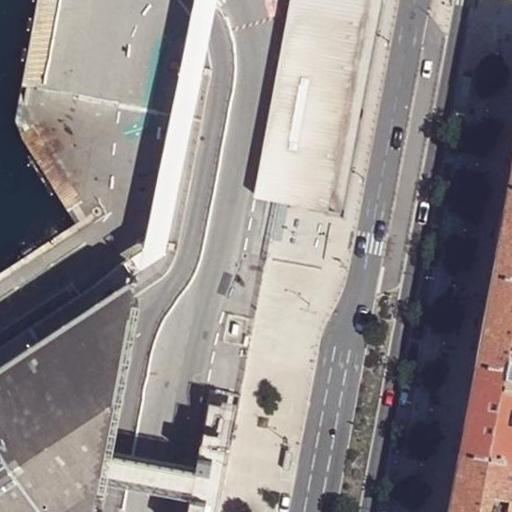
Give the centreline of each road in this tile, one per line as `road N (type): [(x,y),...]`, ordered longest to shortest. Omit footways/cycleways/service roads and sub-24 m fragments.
road 1 (tertiary): [(415,0),(313,511)]
road 2 (tertiary): [(369,511),(463,0)]
road 3 (trunk): [(472,0),(378,511)]
